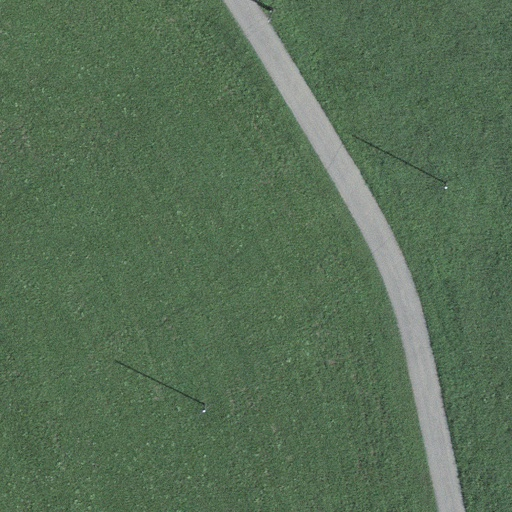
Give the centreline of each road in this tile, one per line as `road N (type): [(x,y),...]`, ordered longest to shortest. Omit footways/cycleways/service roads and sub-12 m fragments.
road 1 (trunk): [(23,511),(322,0)]
road 2 (track): [(458,511),(420,333),(394,256),(243,0)]
